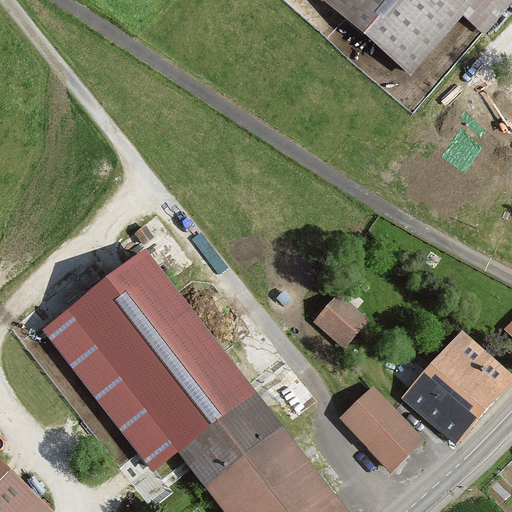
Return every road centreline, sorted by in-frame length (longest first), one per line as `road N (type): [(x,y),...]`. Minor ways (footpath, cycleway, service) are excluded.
road 1 (track): [(383,511),(325,438),(316,383),(7,0)]
road 2 (track): [(511,278),(401,219),(66,0)]
road 3 (secondary): [(410,511),(511,410)]
